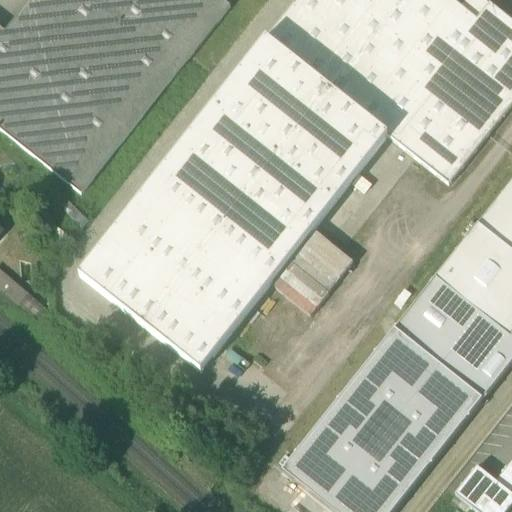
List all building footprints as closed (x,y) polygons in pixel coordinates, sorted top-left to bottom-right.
[(0,132),(81,197),(230,9),(219,0),(31,0),(5,34),(0,30),(0,132)] [(299,0),(266,42),(388,138),(387,139),(449,188),(511,108),(511,24),(489,7),(477,23),(448,0),(299,0)] [(266,42),(163,172),(285,269),(387,139),(388,138),(266,42)] [(201,375),(285,269),(163,172),(79,278),(201,375)] [(511,185),(394,334),(481,403),(511,365),(511,185)] [(0,292),(19,309),(28,299),(0,275),(0,292)] [(394,334),(282,474),(329,511),(394,511),(481,403),(394,334)] [(455,497),(473,511),(508,511),(511,507),(511,463),(496,484),(477,469),(455,497)]
